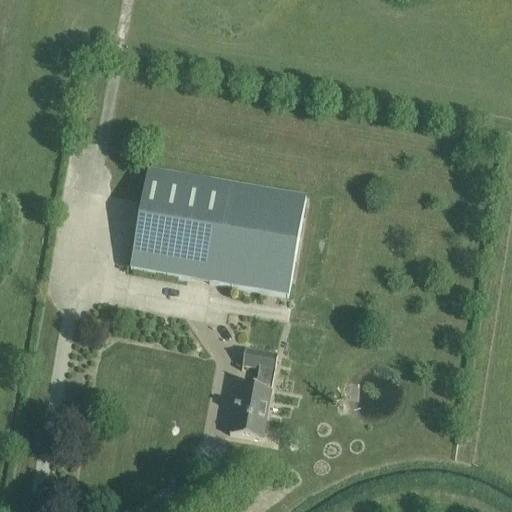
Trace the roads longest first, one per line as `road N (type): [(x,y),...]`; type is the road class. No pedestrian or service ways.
road 1 (unclassified): [(26,511),(94,166)]
road 2 (unknown): [(72,278),(132,291),(194,340),(199,423)]
